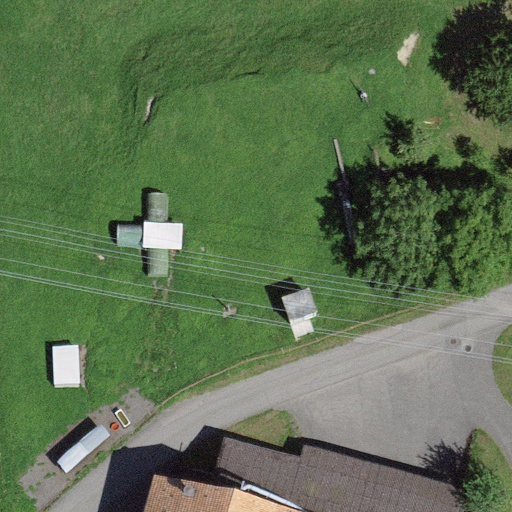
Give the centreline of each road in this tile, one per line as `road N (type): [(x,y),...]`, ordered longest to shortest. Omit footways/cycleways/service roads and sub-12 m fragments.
road 1 (unclassified): [(83,511),(208,419),(511,312)]
road 2 (track): [(447,335),(511,440)]
